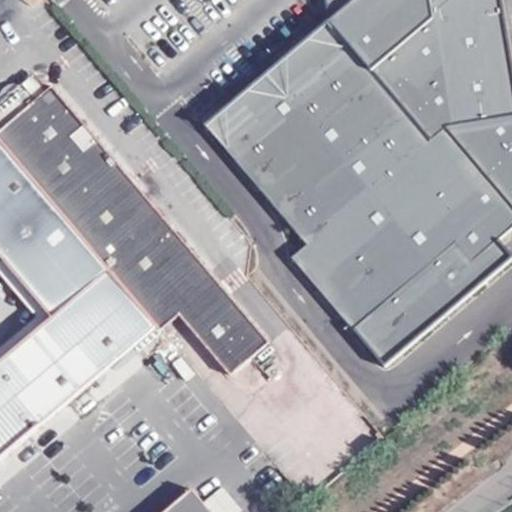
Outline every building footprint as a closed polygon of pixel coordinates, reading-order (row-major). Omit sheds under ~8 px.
[(44,0),(24,0),(33,11),(44,0)] [(326,0),(329,22),(429,140),(446,128),(511,205),(511,84),(497,0),(326,0)] [(385,365),(511,257),(496,241),(511,228),(511,205),(446,128),(429,140),(380,82),(329,22),(262,76),(229,106),(203,127),(307,245),(293,258),(385,365)] [(262,76),(250,60),(237,72),(223,93),(229,106),(262,76)] [(50,86),(40,74),(0,105),(0,135),(45,189),(163,328),(168,329),(184,317),(238,376),(270,342),(55,81),(50,86)] [(0,230),(45,189),(0,135),(0,230)] [(45,189),(0,230),(0,252),(7,260),(58,318),(0,367),(0,465),(163,328),(45,189)] [(0,367),(58,318),(7,260),(0,265),(0,266),(39,313),(0,347),(0,367)] [(206,500),(196,492),(172,511),(242,511),(246,509),(224,485),(206,500)]
